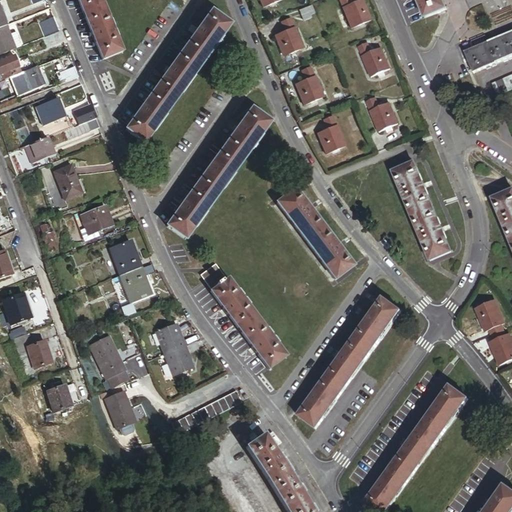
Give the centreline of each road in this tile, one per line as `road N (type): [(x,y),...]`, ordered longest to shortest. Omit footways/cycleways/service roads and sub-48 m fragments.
road 1 (residential): [(431,103),(474,255),(439,322)]
road 2 (residential): [(377,259),(321,191),(258,65)]
road 3 (residential): [(146,219),(201,322),(272,406)]
road 4 (residential): [(439,322),(329,483)]
road 5 (residential): [(146,219),(258,65)]
road 6 (residential): [(377,259),(272,406)]
road 7 (residential): [(104,122),(192,0)]
road 8 (residential): [(52,0),(104,122)]
